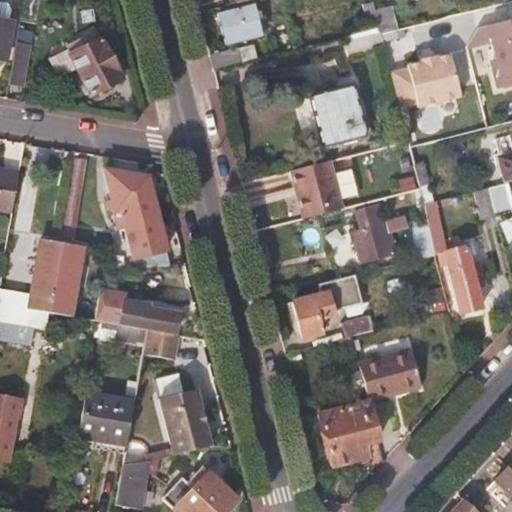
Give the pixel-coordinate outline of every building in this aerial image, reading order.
[(252,5),(217,15),(225,46),(260,37),(252,5)] [(0,59),(5,60),(15,10),(0,7),(0,59)] [(379,29),(347,37),(351,52),(382,44),(380,34),(379,29)] [(511,39),(491,45),(502,87),(511,84),(511,39)] [(101,40),(70,56),(93,98),(123,83),(101,40)] [(11,74),(9,84),(23,87),(31,46),(16,43),(11,74)] [(237,48),(210,55),(214,71),(241,64),(237,48)] [(407,69),(390,73),(399,109),(415,105),(416,108),(459,98),(448,55),(436,58),(435,56),(419,60),(420,62),(407,66),(407,69)] [(9,84),(11,74),(0,72),(0,96),(7,98),(9,84)] [(349,91),(314,100),(324,144),(360,135),(349,91)] [(504,185),(511,182),(511,134),(509,135),(511,147),(511,154),(497,158),(504,185)] [(77,218),(87,159),(75,157),(65,216),(77,218)] [(291,172),(302,221),(341,211),(329,162),(291,172)] [(0,194),(0,219),(11,222),(21,168),(0,163),(0,182),(2,183),(0,194)] [(423,163),(413,165),(419,191),(421,198),(423,204),(433,202),(423,163)] [(119,213),(121,225),(156,217),(146,178),(103,171),(114,214),(119,213)] [(488,188),(472,192),(480,221),(495,217),(488,188)] [(506,189),(491,192),(495,212),(509,210),(506,189)] [(434,254),(446,251),(437,204),(425,206),(434,254)] [(381,222),(377,208),(355,214),(359,232),(352,234),(359,263),(394,255),(388,233),(406,228),(403,217),(381,222)] [(341,211),(302,221),(304,227),(343,217),(341,211)] [(156,217),(121,225),(130,259),(164,251),(156,217)] [(28,308),(0,303),(0,322),(34,329),(46,331),(49,314),(73,318),(84,251),(40,244),(28,308)] [(465,248),(443,254),(459,315),(480,310),(465,248)] [(359,303),(353,276),(318,285),(320,295),(292,302),(302,340),(321,335),(317,323),(333,319),(331,311),(359,303)] [(125,301),(120,326),(147,331),(171,335),(174,336),(178,315),(145,309),(146,305),(125,301)] [(367,317),(342,323),(345,336),(370,330),(367,317)] [(31,348),(34,329),(0,322),(0,348),(5,349),(6,343),(31,348)] [(120,326),(101,323),(98,340),(144,348),(147,331),(120,326)] [(141,510),(171,335),(147,331),(144,348),(134,404),(126,447),(116,506),(141,510)] [(363,395),(418,393),(417,358),(362,360),(363,395)] [(134,404),(86,395),(78,439),(126,447),(134,404)] [(0,459),(6,461),(15,417),(18,418),(21,401),(0,397),(0,459)] [(363,446),(379,441),(369,403),(317,417),(331,468),(366,459),(363,446)] [(182,511),(222,511),(240,496),(207,464),(187,483),(181,476),(164,493),(182,511)] [(511,499),(511,500),(504,509),(507,511),(511,511),(511,464),(495,481),(511,499)]
